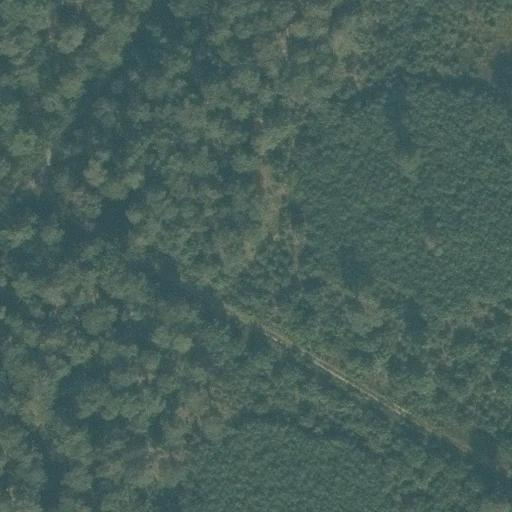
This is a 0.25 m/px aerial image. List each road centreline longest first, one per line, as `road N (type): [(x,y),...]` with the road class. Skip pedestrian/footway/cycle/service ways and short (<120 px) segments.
road 1 (track): [(511,475),(21,176)]
road 2 (track): [(0,205),(147,0)]
